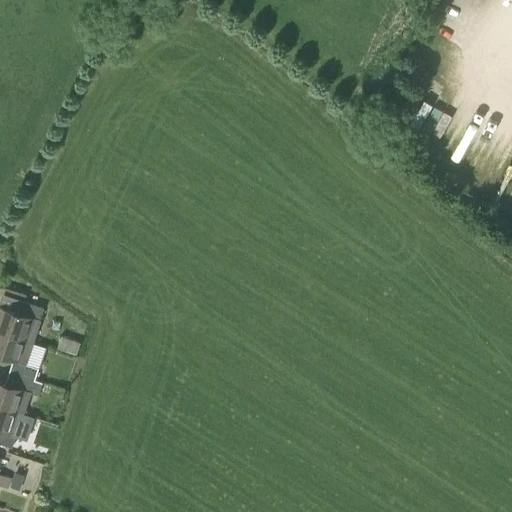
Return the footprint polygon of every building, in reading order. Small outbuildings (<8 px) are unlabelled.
[(15,311),(0,305),(0,330),(26,339),(32,341),(44,307),(19,299),(15,311)] [(19,361),(26,339),(0,330),(0,355),(13,360),(9,371),(34,380),(35,379),(38,368),(19,361)] [(62,335),(57,347),(76,354),(80,342),(62,335)] [(42,381),(35,379),(34,380),(9,371),(5,383),(0,380),(0,405),(23,413),(31,391),(38,394),(42,381)] [(0,442),(11,447),(23,413),(0,405),(0,442)] [(0,484),(7,487),(11,477),(0,473),(0,459),(0,458),(0,484)]
